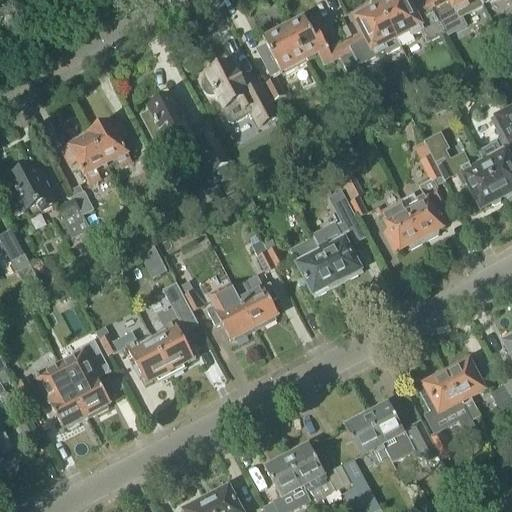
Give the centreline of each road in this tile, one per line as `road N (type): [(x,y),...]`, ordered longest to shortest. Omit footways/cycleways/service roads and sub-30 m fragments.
road 1 (residential): [(51,511),(511,267)]
road 2 (residential): [(0,94),(179,0)]
